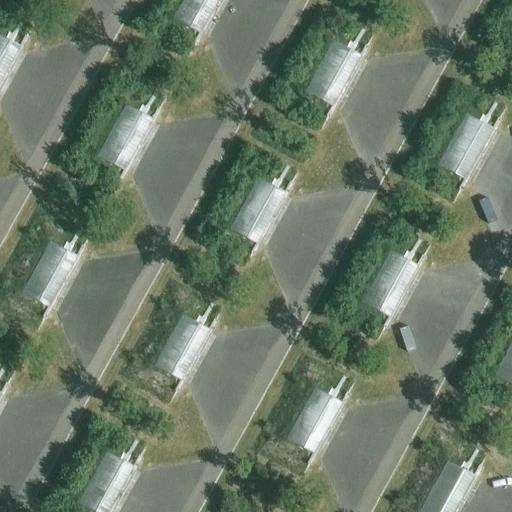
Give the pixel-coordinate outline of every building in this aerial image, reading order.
[(219,0),(183,0),(172,21),(199,36),(219,0)] [(0,83),(19,48),(0,37),(0,83)] [(358,59),(331,44),(303,95),(330,110),(358,59)] [(153,121),(126,106),(97,158),(124,173),(153,121)] [(490,132),(463,117),(435,169),(462,184),(490,132)] [(283,195),(256,180),(228,232),(255,247),(283,195)] [(76,260),(49,245),(21,297),(48,312),(76,260)] [(415,269),(388,254),(360,306),(387,320),(415,269)] [(207,335),(180,320),(151,371),(178,386),(207,335)] [(511,341),(492,378),(511,389),(511,341)] [(338,408),(311,393),(283,445),(310,460),(338,408)] [(109,511),(131,472),(104,457),(76,509),(82,511),(109,511)] [(453,511),(471,481),(444,466),(418,511),(453,511)]
